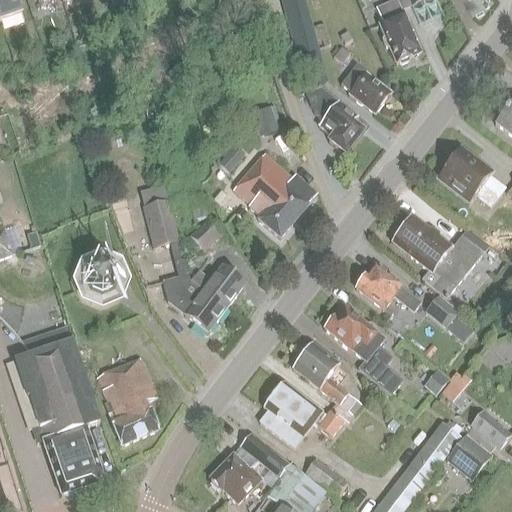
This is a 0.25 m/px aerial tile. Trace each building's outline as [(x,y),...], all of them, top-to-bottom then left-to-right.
[(0,0),(0,24),(21,17),(15,0),(0,0)] [(327,146),(344,159),(362,136),(351,128),(356,122),(320,93),(327,85),(302,0),(279,0),(307,95),(303,96),(313,117),(321,126),(318,131),(331,141),(327,146)] [(381,28),(378,29),(395,68),(411,61),(420,57),(403,18),(400,11),(409,7),(410,9),(431,0),(403,0),(396,3),(375,12),(381,28)] [(314,25),(321,47),(331,44),(325,22),(314,25)] [(97,33),(86,36),(89,45),(100,41),(97,33)] [(347,35),(339,40),(344,47),(351,43),(347,35)] [(344,64),(352,54),(341,46),(333,56),(344,64)] [(33,60),(43,57),(40,48),(29,51),(33,60)] [(340,89),(350,97),(347,100),(359,109),(362,109),(374,118),(390,98),(374,86),(374,84),(365,77),(366,77),(355,69),(340,89)] [(182,103),(171,106),(175,117),(185,113),(182,103)] [(511,142),(511,105),(508,111),(507,110),(500,118),(501,119),(494,128),(511,142)] [(153,145),(167,141),(158,109),(144,113),(153,145)] [(278,134),(269,110),(250,117),(259,141),(278,134)] [(230,174),(245,155),(235,147),(220,165),(230,174)] [(474,200),(489,211),(503,193),(488,181),(491,178),(459,153),(437,182),(469,207),(474,200)] [(316,198),(293,179),(291,182),(263,158),(232,195),(249,209),(247,211),(259,220),(256,223),(279,242),(316,198)] [(208,221),(206,201),(191,203),(193,223),(208,221)] [(178,246),(167,205),(142,212),(153,252),(178,246)] [(234,218),(241,224),(248,216),(241,210),(234,218)] [(466,233),(451,252),(411,221),(391,247),(436,283),(429,292),(445,304),(487,250),(466,233)] [(223,238),(209,223),(190,241),(204,256),(223,238)] [(0,266),(14,262),(5,235),(0,236),(0,266)] [(36,236),(26,239),(31,251),(40,248),(36,236)] [(88,274),(83,286),(89,298),(100,303),(112,298),(117,286),(111,274),(100,269),(88,274)] [(355,293),(382,314),(392,301),(412,317),(420,307),(400,291),(400,290),(373,269),(355,293)] [(189,286),(225,313),(244,288),(221,270),(210,285),(197,275),(189,286)] [(225,313),(189,286),(187,279),(161,286),(167,306),(206,337),(225,313)] [(436,301),(425,313),(442,327),(453,315),(436,301)] [(391,362),(378,351),(384,344),(376,338),(377,337),(343,309),(334,320),(323,333),(350,356),(350,355),(364,366),(358,374),(389,401),(402,386),(384,371),(391,362)] [(31,360),(14,366),(26,402),(28,401),(39,433),(41,433),(45,444),(42,445),(60,500),(97,488),(101,480),(85,431),(99,427),(71,346),(31,360)] [(292,374),(335,407),(339,410),(348,399),(337,390),(346,377),(337,370),(338,369),(311,348),(292,374)] [(111,427),(110,427),(120,450),(157,435),(145,406),(156,401),(140,363),(96,381),(107,407),(104,409),(107,417),(111,427)] [(457,374),(441,394),(438,398),(457,414),(468,400),(461,394),(469,384),(457,374)] [(447,385),(435,375),(424,389),(435,399),(447,385)] [(330,441),(342,425),(329,415),(325,420),(321,416),(282,386),(262,412),(267,416),(259,427),(293,453),(312,427),(330,441)] [(348,399),(339,410),(349,417),(352,420),(361,409),(348,399)] [(329,415),(342,425),(349,417),(339,410),(335,407),(329,415)] [(482,416),(469,432),(499,456),(511,440),(482,416)] [(406,511),(458,444),(439,429),(376,511),(406,511)] [(258,468),(270,452),(250,437),(238,453),(258,468)] [(472,486),(492,460),(464,440),(445,466),(472,486)] [(261,485),(249,474),(248,475),(232,459),(208,483),(221,496),(236,510),(261,485)] [(314,464),(303,478),(336,503),(346,490),(314,464)] [(313,511),(325,497),(290,469),(266,500),(277,509),(274,511),(313,511)]
